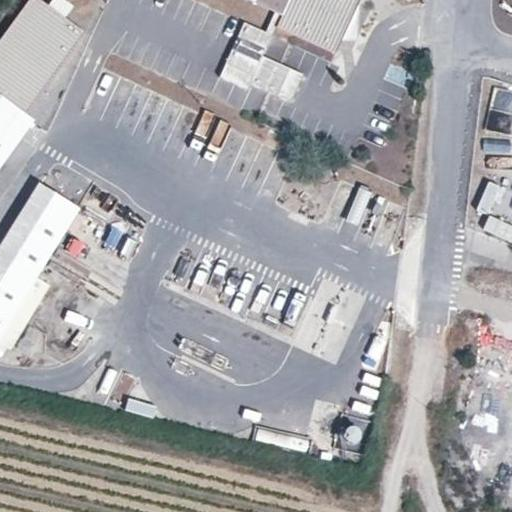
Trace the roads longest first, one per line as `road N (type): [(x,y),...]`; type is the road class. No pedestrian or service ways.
road 1 (unclassified): [(413,423),(431,370),(454,217),(458,0)]
road 2 (track): [(392,511),(413,423),(437,511)]
